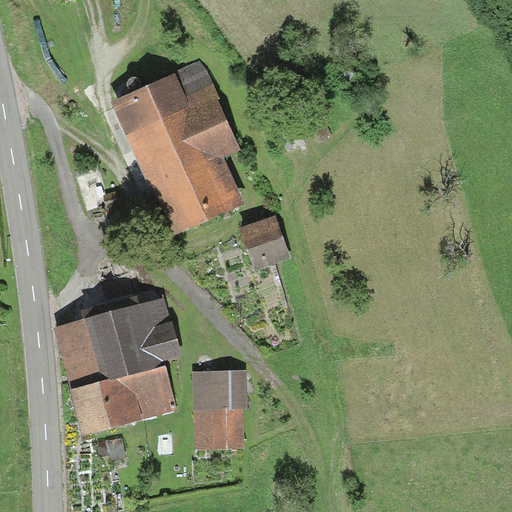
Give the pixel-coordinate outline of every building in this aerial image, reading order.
[(153,186),(174,233),(245,201),(224,153),(238,147),(200,62),(111,101),(149,187),(153,186)] [(239,225),(254,268),(292,257),(276,213),(239,225)] [(164,296),(54,327),(72,390),(167,367),(164,361),(182,356),(164,296)] [(167,367),(72,390),(73,396),(83,433),(179,409),(167,367)] [(246,369),(192,371),(194,450),(244,448),(243,409),(247,409),(246,369)]
